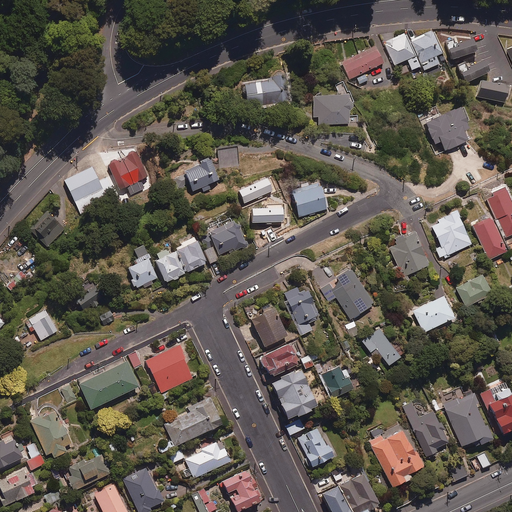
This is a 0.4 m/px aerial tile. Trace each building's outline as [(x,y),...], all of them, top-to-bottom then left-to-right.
[(408,42),(419,66),(421,65),(424,70),(438,63),(435,56),(442,53),(432,31),(408,42)] [(419,66),(408,42),(404,33),(384,43),(394,65),(407,59),(412,70),(419,66)] [(454,45),(453,40),(446,42),(452,59),(475,52),(471,40),(454,45)] [(382,63),(374,47),(342,62),(350,79),(382,63)] [(482,61),(467,69),(465,63),(457,68),(465,83),(488,72),(482,61)] [(269,75),(269,80),(245,83),(248,108),(288,102),(284,73),(269,75)] [(507,87),(481,82),(477,96),(503,102),(507,87)] [(350,111),(350,95),(313,97),(314,117),(319,116),(319,124),(349,123),(349,111),(350,111)] [(468,128),(459,107),(424,123),(434,144),(440,141),(445,151),(467,141),(462,131),(468,128)] [(239,165),(237,147),(219,149),(221,167),(239,165)] [(147,176),(136,152),(109,165),(120,189),(130,184),(134,192),(142,188),(138,180),(147,176)] [(218,179),(209,160),(185,171),(186,173),(175,179),(180,189),(190,185),(192,191),(218,179)] [(98,181),(91,167),(64,180),(81,214),(104,203),(102,198),(113,192),(105,177),(98,181)] [(327,208),(319,181),(291,190),(299,217),(327,208)] [(511,234),(511,204),(503,188),(492,193),(493,196),(487,199),(506,237),(511,234)] [(449,213),(450,214),(436,220),(438,224),(431,227),(440,247),(436,249),(440,257),(444,256),(445,259),(451,256),(450,254),(471,244),(458,217),(459,217),(456,210),(449,213)] [(64,228),(45,211),(29,229),(48,246),(64,228)] [(246,245),(233,217),(207,229),(220,257),(246,245)] [(489,218),(472,226),(489,260),(506,251),(489,218)] [(429,265),(414,232),(395,241),(397,244),(390,247),(403,276),(429,265)] [(176,251),(186,272),(207,262),(195,236),(179,243),(182,248),(176,251)] [(150,258),(144,245),(135,249),(139,258),(133,260),(135,264),(127,268),(137,287),(143,284),(144,287),(152,284),(151,280),(157,277),(148,258),(150,258)] [(212,246),(203,251),(209,264),(218,259),(212,246)] [(166,248),(156,253),(158,258),(153,260),(164,283),(186,272),(176,251),(169,254),(166,248)] [(373,304),(350,269),(320,288),(330,302),(337,297),(351,319),(373,304)] [(491,294),(482,275),(456,288),(466,307),(491,294)] [(105,295),(97,285),(77,301),(85,311),(105,295)] [(309,322),(316,319),(314,316),(319,314),(308,289),(299,293),(297,288),(284,293),(301,334),(312,330),(309,322)] [(454,317),(444,296),(413,311),(424,332),(454,317)] [(286,336),(273,308),(251,319),(264,346),(286,336)] [(57,330),(45,309),(28,319),(41,340),(57,330)] [(101,313),(101,324),(109,324),(109,322),(115,322),(115,315),(108,315),(108,313),(101,313)] [(400,357),(378,328),(362,341),(370,352),(376,348),(389,365),(400,357)] [(20,343),(18,336),(10,339),(12,346),(20,343)] [(298,364),(289,344),(259,358),(263,367),(266,366),(271,376),(298,364)] [(192,378),(178,345),(146,360),(161,392),(192,378)] [(135,351),(128,355),(135,369),(142,365),(135,351)] [(313,365),(309,355),(301,359),(305,369),(313,365)] [(138,386),(126,361),(78,384),(90,409),(138,386)] [(344,379),(338,367),(320,376),(331,399),(353,388),(347,377),(344,379)] [(281,379),(272,383),(287,419),(296,414),(297,417),(311,411),(310,408),(316,406),(301,370),(295,373),(294,371),(280,376),(281,379)] [(481,373),(470,377),(476,393),(488,388),(481,373)] [(491,411),(494,419),(490,421),(497,438),(511,431),(511,394),(506,380),(488,387),(489,389),(478,394),(486,412),(491,411)] [(475,447),(494,440),(488,425),(485,426),(476,404),(479,403),(475,391),(443,404),(461,449),(474,444),(475,447)] [(221,424),(209,397),(188,406),(191,412),(164,424),(175,446),(221,424)] [(440,422),(438,423),(432,411),(420,417),(419,416),(420,415),(415,405),(414,406),(412,401),(402,406),(427,457),(437,452),(435,448),(447,442),(442,432),(444,431),(440,422)] [(71,443),(56,410),(31,422),(45,454),(51,452),(54,457),(66,452),(64,446),(71,443)] [(304,428),(300,420),(286,427),(290,435),(304,428)] [(383,432),(380,426),(371,431),(374,437),(383,432)] [(328,444),(325,445),(317,428),(297,438),(307,457),(304,459),(308,466),(311,464),(312,467),(333,456),(332,453),(334,452),(331,447),(330,448),(328,444)] [(414,454),(402,430),(383,440),(381,436),(369,442),(393,487),(411,478),(409,474),(424,466),(417,452),(414,454)] [(0,467),(22,457),(14,439),(4,444),(3,441),(0,442),(0,467)] [(219,450),(216,443),(201,450),(202,452),(186,459),(194,478),(230,461),(224,447),(219,450)] [(183,458),(180,450),(169,455),(173,463),(183,458)] [(491,464),(484,451),(468,458),(475,472),(491,464)] [(43,464),(39,455),(27,461),(31,470),(43,464)] [(68,468),(72,475),(67,477),(73,490),(110,473),(101,455),(84,464),(82,461),(68,468)] [(468,475),(462,462),(449,468),(455,481),(468,475)] [(36,483),(29,465),(12,472),(14,475),(0,481),(0,492),(1,494),(0,494),(0,500),(3,506),(34,492),(31,485),(36,483)] [(162,501),(146,468),(123,480),(139,511),(146,511),(151,510),(150,508),(162,501)] [(257,488),(254,490),(253,488),(257,486),(254,479),(250,481),(245,471),(221,482),(226,493),(236,488),(239,495),(230,499),(237,511),(259,501),(258,498),(261,497),(257,488)] [(338,486),(350,511),(366,511),(368,511),(368,510),(377,505),(362,474),(338,486)] [(126,511),(113,484),(93,493),(102,511),(126,511)] [(350,511),(338,486),(323,493),(331,511),(350,511)] [(204,489),(192,494),(199,511),(208,511),(216,508),(212,499),(209,500),(204,489)]
